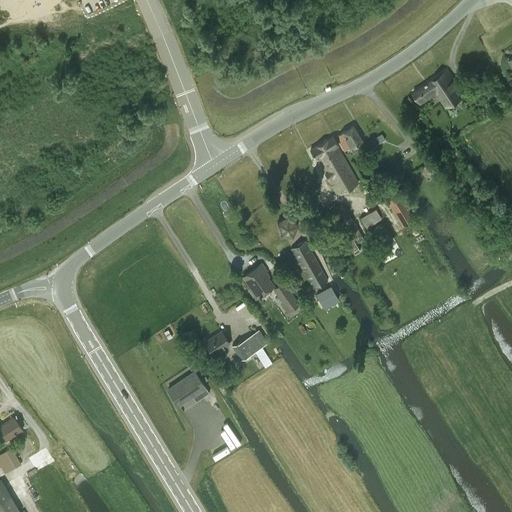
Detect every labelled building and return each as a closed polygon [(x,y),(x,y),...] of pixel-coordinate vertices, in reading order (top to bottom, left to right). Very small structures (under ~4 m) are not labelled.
[(447,107),(465,94),(448,68),(413,91),(421,103),(437,92),(447,107)] [(344,150),(362,140),(354,124),(336,135),(344,150)] [(385,139),(382,133),(367,142),(371,147),(385,139)] [(337,194),(358,182),(337,145),(338,144),(333,136),(310,149),(315,159),(318,157),(337,194)] [(452,150),(457,158),(461,155),(456,148),(452,150)] [(415,218),(399,192),(386,200),(402,226),(415,218)] [(375,208),(359,218),(369,233),(378,227),(375,222),(381,218),(375,208)] [(292,235),(298,224),(289,215),(278,222),(280,234),(292,235)] [(352,217),(340,224),(351,242),(350,243),(356,253),(361,250),(355,240),(357,239),(358,242),(364,239),(352,217)] [(313,288),(327,280),(305,240),(291,248),(313,288)] [(255,298),(274,285),(264,272),(266,270),(261,264),(244,276),(251,286),(248,289),(255,298)] [(299,303),(284,280),(272,288),(288,311),(299,303)] [(338,299),(330,285),(316,293),(323,307),(338,299)] [(266,341),(258,328),(232,346),(240,359),(266,341)] [(168,329),(163,332),(167,339),(168,339),(172,337),(172,336),(168,329)] [(204,341),(213,353),(229,342),(221,329),(204,341)] [(206,387),(195,370),(168,388),(179,404),(193,395),(197,400),(209,392),(206,387)] [(0,436),(3,441),(22,429),(13,416),(0,424),(0,436)] [(0,453),(0,474),(5,472),(21,463),(11,447),(0,453)] [(1,477),(0,478),(0,511),(19,511),(20,511),(1,477)]
